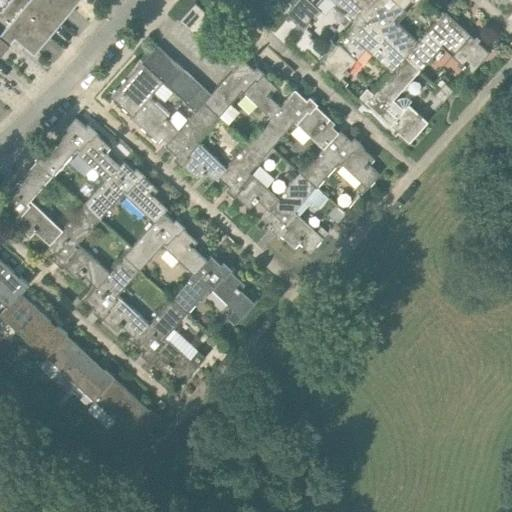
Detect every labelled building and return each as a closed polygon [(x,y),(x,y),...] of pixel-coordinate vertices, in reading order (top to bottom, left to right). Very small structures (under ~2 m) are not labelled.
[(33,10),(20,0),(8,0),(1,9),(21,25),(27,18),(47,35),(59,21),(39,3),(33,10)] [(20,0),(33,10),(39,3),(59,21),(70,7),(61,0),(20,0)] [(284,0),(279,7),(284,11),(291,3),(287,0),(284,0)] [(360,0),(293,0),(291,3),(284,11),(283,12),(303,30),(320,10),(326,16),(335,5),(354,22),(359,16),(368,6),(360,0)] [(373,0),(368,6),(359,16),(404,56),(418,40),(389,14),(398,4),(403,8),(410,0),(373,0)] [(179,20),(188,29),(205,10),(195,2),(179,20)] [(437,20),(444,12),(439,7),(432,15),(437,20)] [(21,25),(1,9),(0,9),(0,31),(10,40),(15,33),(35,49),(47,35),(27,18),(21,25)] [(205,10),(188,29),(197,36),(213,18),(205,10)] [(404,56),(420,70),(447,40),(457,49),(452,54),(471,71),(490,51),(445,11),(444,12),(437,20),(418,40),(404,56)] [(335,43),(328,51),(320,60),(340,78),(357,59),(353,55),(362,44),(392,70),(404,56),(359,16),(354,22),(335,43)] [(213,18),(197,36),(207,45),(223,27),(213,18)] [(223,27),(207,45),(215,52),(231,34),(223,27)] [(0,51),(10,40),(0,31),(0,51)] [(231,34),(215,52),(224,60),(240,42),(231,34)] [(328,51),(335,43),(330,39),(323,46),(328,51)] [(240,42),(224,60),(232,68),(242,57),(249,49),(240,42)] [(142,62),(151,71),(167,53),(157,45),(142,62)] [(151,71),(160,78),(175,61),(167,53),(151,71)] [(392,70),(373,92),(365,101),(364,101),(410,141),(427,121),(409,104),(404,109),(394,100),(420,70),(404,56),(392,70)] [(242,57),(232,68),(211,92),(202,101),(219,116),(241,91),(269,116),(280,105),(269,95),(277,86),(255,67),(254,68),(242,57)] [(160,78),(163,81),(170,87),(185,69),(175,61),(160,78)] [(167,140),(178,128),(147,100),(163,81),(160,78),(151,71),(142,62),(111,96),(143,124),(142,126),(158,140),(162,136),(167,140)] [(178,94),(193,77),(185,69),(170,87),(178,94)] [(187,102),(202,84),(193,77),(178,94),(187,102)] [(440,88),(447,95),(452,89),(445,83),(440,88)] [(195,110),(202,101),(211,92),(202,84),(187,102),(195,110)] [(365,101),(373,92),(367,87),(360,96),(365,101)] [(280,105),(269,116),(255,132),(272,147),(293,123),(322,148),(338,130),(332,125),(335,122),(308,98),(307,99),(295,88),(280,105)] [(447,95),(440,88),(435,94),(443,100),(447,95)] [(219,116),(202,101),(195,110),(178,128),(167,140),(168,141),(165,144),(177,155),(175,157),(197,176),(205,168),(216,178),(218,176),(225,166),(197,141),(219,116)] [(75,118),(37,161),(53,175),(75,151),(107,178),(120,163),(106,151),(111,146),(87,125),(85,127),(75,118)] [(339,129),(338,130),(322,148),(301,172),(317,186),(338,162),(361,182),(356,188),(362,194),(380,173),(369,163),(374,157),(352,138),(351,140),(339,129)] [(272,147),(255,132),(225,166),(218,176),(229,186),(228,188),(250,208),(257,199),(268,209),(278,197),(249,172),(272,147)] [(120,163),(107,178),(84,204),(101,218),(123,193),(154,221),(162,211),(163,213),(168,207),(153,194),(158,189),(135,168),(134,170),(123,160),(120,163)] [(53,175),(37,161),(0,201),(0,206),(8,213),(6,214),(30,235),(34,230),(48,243),(63,228),(31,200),(53,175)] [(317,186),(301,172),(278,197),(268,209),(262,215),(274,226),(272,227),(294,247),(299,242),(310,252),(328,231),(322,226),(317,232),(294,211),(317,186)] [(101,218),(84,204),(63,228),(48,243),(45,246),(56,256),(54,257),(78,278),(82,273),(96,285),(110,270),(79,243),(101,218)] [(162,211),(154,221),(123,255),(140,270),(162,245),(193,273),(207,258),(193,246),(198,241),(174,220),(173,221),(163,213),(162,211)] [(140,270),(123,255),(110,270),(96,285),(84,298),(95,308),(93,310),(117,331),(122,325),(135,337),(149,323),(118,294),(140,270)] [(210,255),(207,258),(193,273),(171,298),(187,313),(210,288),(234,309),(227,317),(235,325),(255,302),(240,289),(245,283),(222,263),(221,264),(210,255)] [(8,306),(19,293),(20,294),(29,284),(20,275),(19,276),(0,259),(0,298),(8,305),(8,306)] [(19,293),(8,306),(8,305),(0,314),(46,356),(65,335),(67,333),(57,324),(55,325),(20,294),(19,293)] [(187,313),(171,298),(149,323),(135,337),(132,341),(143,350),(141,352),(165,373),(169,368),(184,381),(203,360),(194,352),(189,359),(165,338),(187,313)] [(65,335),(46,356),(94,399),(113,377),(114,375),(105,367),(103,368),(65,335)] [(113,377),(94,399),(86,408),(107,427),(116,418),(139,439),(160,417),(151,408),(149,410),(113,377)] [(127,468),(140,453),(132,446),(119,461),(127,468)]
